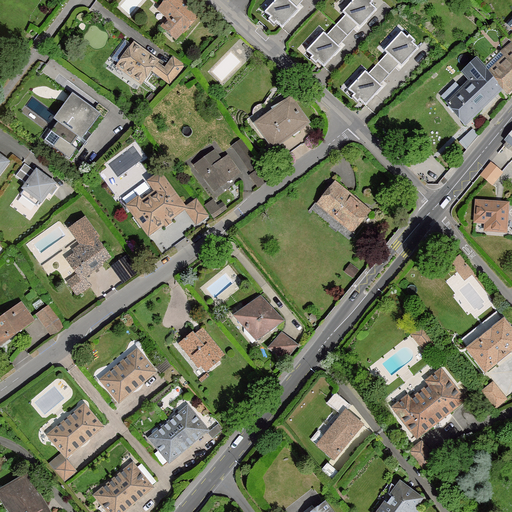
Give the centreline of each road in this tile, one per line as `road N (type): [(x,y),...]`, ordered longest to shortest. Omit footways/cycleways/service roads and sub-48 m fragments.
road 1 (residential): [(0,394),(354,124)]
road 2 (tertiary): [(185,511),(434,210)]
road 3 (residential): [(354,124),(236,15)]
road 4 (residential): [(0,103),(76,0)]
road 5 (tertiary): [(434,210),(511,117)]
